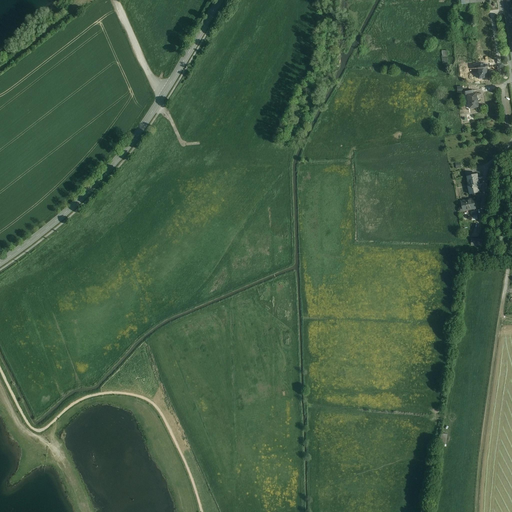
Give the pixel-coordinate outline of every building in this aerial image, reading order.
[(484,6),(482,2),(475,3),(476,13),(485,12),(484,6)] [(487,57),(497,56),(492,33),(483,34),(484,40),(484,44),(487,57)] [(470,108),(479,107),(477,93),(474,94),(473,90),(466,91),(466,95),(468,95),(470,108)] [(468,186),(470,194),(479,192),(477,184),(479,184),(477,174),(468,176),(471,185),(468,186)] [(463,211),(476,208),(473,199),(461,201),(463,207),(463,211)]
